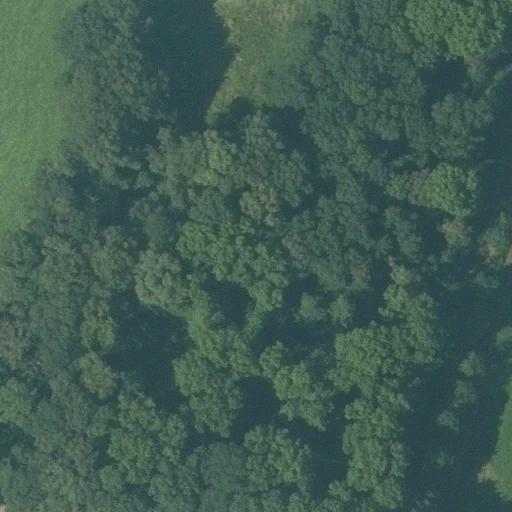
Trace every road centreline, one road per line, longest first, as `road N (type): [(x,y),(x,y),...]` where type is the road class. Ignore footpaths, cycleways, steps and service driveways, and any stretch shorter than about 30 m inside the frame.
road 1 (track): [(74,511),(85,1)]
road 2 (track): [(428,511),(511,193)]
